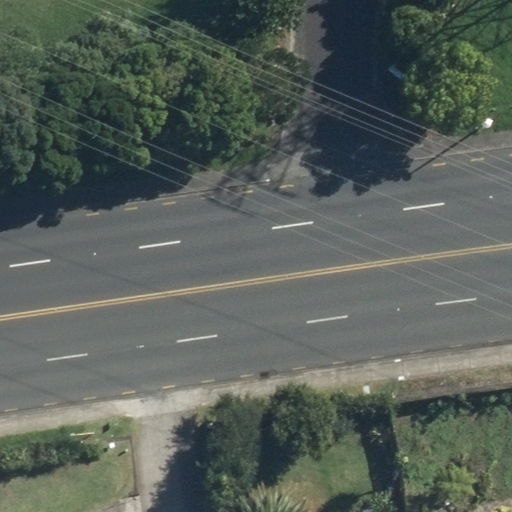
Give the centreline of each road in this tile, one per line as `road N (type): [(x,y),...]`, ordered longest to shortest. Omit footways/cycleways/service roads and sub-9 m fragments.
road 1 (secondary): [(0,320),(323,274)]
road 2 (residential): [(343,0),(323,274)]
road 3 (secondary): [(323,274),(511,246)]
